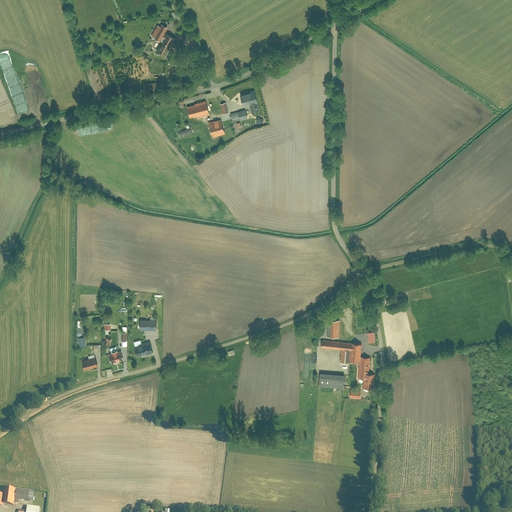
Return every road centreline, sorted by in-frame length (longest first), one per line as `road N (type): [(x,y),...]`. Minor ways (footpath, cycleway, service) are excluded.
road 1 (unclassified): [(0,434),(73,391),(289,324),(363,273)]
road 2 (unclassified): [(0,133),(215,83),(335,26)]
road 3 (unclassified): [(363,273),(334,228),(335,26)]
road 4 (unclassified): [(362,511),(375,470),(383,366),(371,281),(363,273)]
road 5 (track): [(363,273),(466,246),(511,254)]
